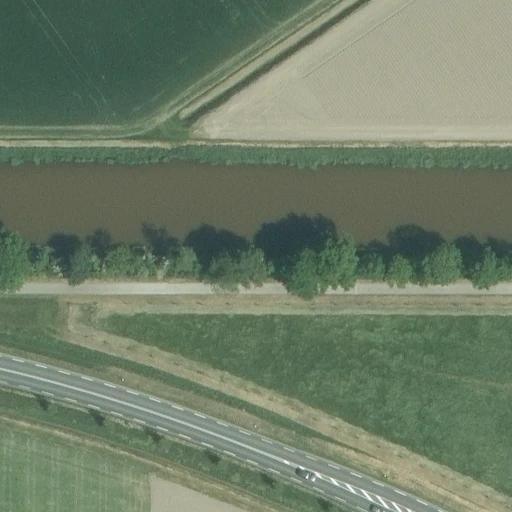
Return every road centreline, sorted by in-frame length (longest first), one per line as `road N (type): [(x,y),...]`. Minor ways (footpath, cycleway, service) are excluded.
road 1 (secondary): [(280,461),(132,406),(0,369)]
road 2 (secondary): [(423,511),(296,459),(280,461)]
